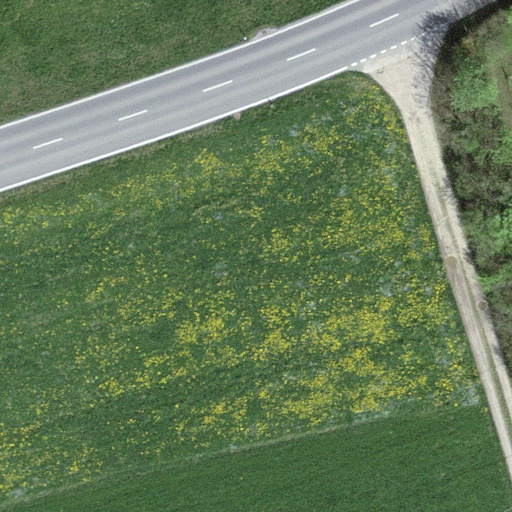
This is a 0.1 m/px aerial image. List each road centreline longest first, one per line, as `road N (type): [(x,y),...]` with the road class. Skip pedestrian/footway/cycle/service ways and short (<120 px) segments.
road 1 (secondary): [(431,0),(0,156)]
road 2 (track): [(511,450),(384,21)]
